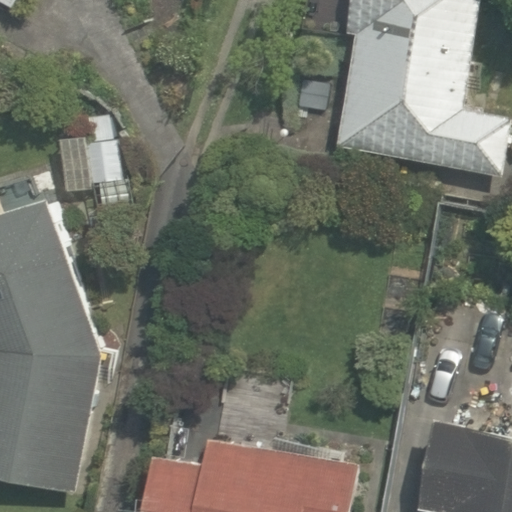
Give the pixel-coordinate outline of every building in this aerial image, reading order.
[(346,144),(510,175),(511,162),(511,115),(471,108),(491,0),(363,0),(358,30),(367,32),(346,144)] [(71,190),(128,182),(121,130),(64,138),(71,190)] [(0,474),(83,492),(111,354),(64,195),(0,213),(0,474)] [(511,511),(511,427),(448,414),(428,506),(458,511),(511,511)] [(160,511),(362,511),(371,459),(224,435),(220,459),(170,451),(160,511)]
